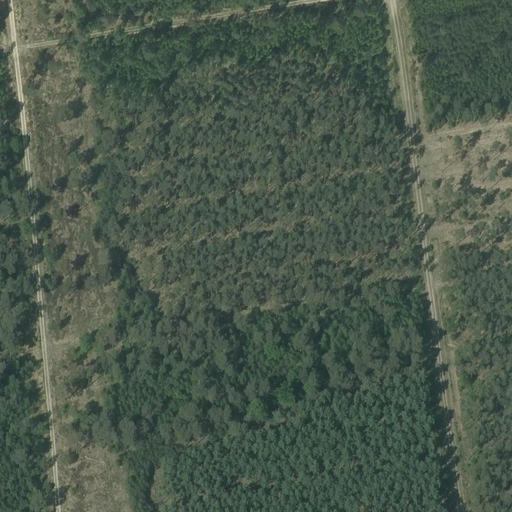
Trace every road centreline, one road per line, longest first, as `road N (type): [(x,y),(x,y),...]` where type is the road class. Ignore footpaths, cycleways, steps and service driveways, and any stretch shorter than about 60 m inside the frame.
road 1 (track): [(43,341),(426,282)]
road 2 (track): [(43,341),(10,0)]
road 3 (track): [(13,40),(299,0)]
road 4 (track): [(426,282),(392,0)]
road 5 (track): [(426,282),(457,511)]
road 6 (track): [(59,511),(43,341)]
